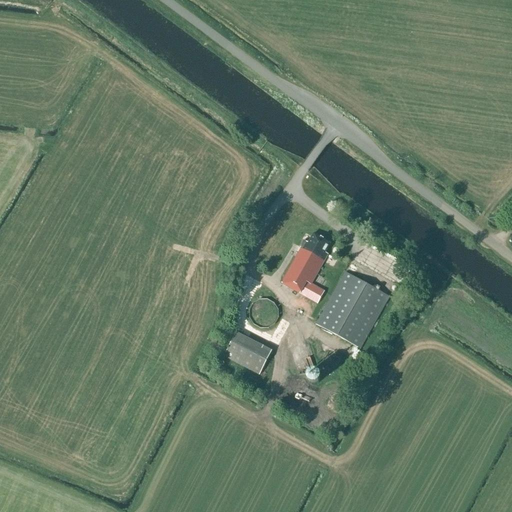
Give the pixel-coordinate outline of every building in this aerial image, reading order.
[(331,244),(314,234),(308,244),(304,241),(300,247),(302,248),(282,284),(300,295),(301,295),(318,304),(325,293),(311,285),(328,255),(325,253),(331,244)] [(360,349),(389,297),(346,273),(317,325),(360,349)] [(264,328),(268,328),(272,326),(275,322),(277,318),(278,314),(277,310),(275,306),(272,302),(268,300),(264,300),(259,300),(255,302),(252,306),(250,309),(249,314),(250,318),(252,322),(255,326),(259,328),(264,328)] [(260,376),(273,352),(237,333),(224,358),(260,376)] [(312,384),(316,384),(318,383),(320,380),(321,377),(320,374),(318,372),(316,370),(312,370),(310,372),(308,374),(307,377),(308,380),(310,383),(312,384)]
